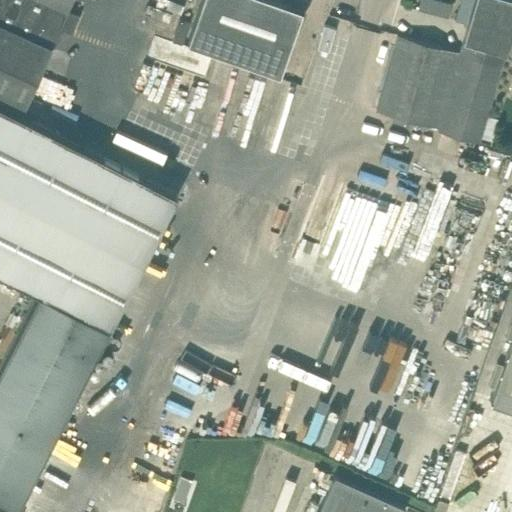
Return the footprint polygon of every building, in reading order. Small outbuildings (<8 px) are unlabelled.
[(0,0),(0,97),(24,109),(72,0),(0,0)] [(279,72),(302,7),(282,0),(200,0),(187,40),(279,72)] [(511,33),(511,0),(475,0),(461,50),(400,33),(401,31),(399,31),(376,109),(481,140),(511,33)] [(452,0),(421,0),(420,6),(449,14),(453,0),(452,0)] [(324,23),(317,47),(328,50),(336,27),(324,23)] [(0,270),(38,290),(109,326),(177,192),(0,101),(0,270)] [(38,290),(0,364),(0,495),(18,505),(109,326),(38,290)] [(511,337),(490,398),(511,406),(511,337)] [(279,451),(256,511),(313,511),(330,470),(279,451)] [(316,511),(401,511),(406,504),(334,472),(316,511)] [(511,472),(501,504),(511,508),(511,506),(511,472)]
